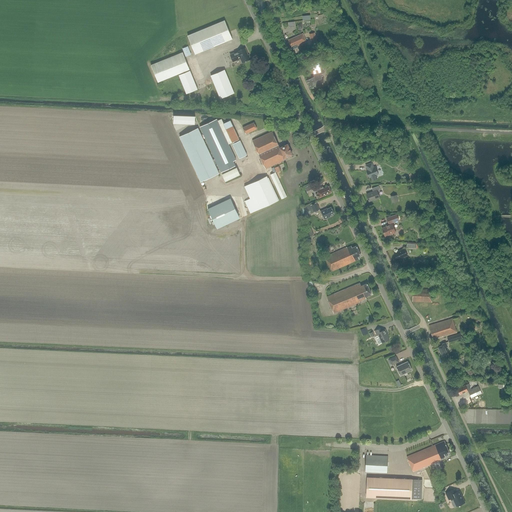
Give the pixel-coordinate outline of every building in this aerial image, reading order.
[(196,55),(233,39),(225,20),(188,36),(196,55)] [(317,42),(315,33),(309,34),(312,43),(317,42)] [(302,34),(288,41),(291,48),(292,48),(293,50),(298,48),(297,46),(306,42),(302,34)] [(186,57),(191,55),(188,46),(182,49),(186,57)] [(237,52),(238,52),(231,55),(233,62),(241,59),(242,63),(251,60),(249,55),(248,56),(245,49),(237,52)] [(158,83),(190,70),(183,52),(151,65),(158,83)] [(322,59),(311,62),(314,77),(306,81),(310,89),(316,86),(316,88),(321,86),(318,80),(322,80),(321,74),(325,73),(322,59)] [(221,99),(235,93),(226,70),(211,76),(221,99)] [(187,94),(198,90),(190,71),(179,76),(187,94)] [(174,123),(195,124),(195,116),(174,115),(174,123)] [(198,128),(180,136),(201,182),(219,173),(215,164),(217,163),(222,172),(236,166),(234,161),(236,160),(228,144),(240,139),(231,120),(224,123),(222,119),(218,121),(217,119),(200,127),(215,159),(213,160),(198,128)] [(246,134),(257,129),(254,122),(243,128),(246,134)] [(266,169),(281,161),(281,162),(285,160),(284,159),(292,155),(287,145),(280,148),(272,132),(252,141),(266,169)] [(241,141),(233,145),(240,159),(247,156),(241,141)] [(366,171),(369,178),(371,177),(373,181),(377,179),(376,175),(378,174),(376,167),(374,168),(372,163),(366,166),(368,170),(366,171)] [(240,175),(237,167),(223,174),(226,181),(240,175)] [(282,199),(287,197),(276,172),(270,175),(282,199)] [(279,200),(267,176),(245,187),(250,199),(245,201),(251,214),(279,200)] [(311,186),(305,188),(308,194),(314,192),(311,186)] [(318,199),(332,192),(329,186),(324,189),(323,187),(317,190),(318,193),(316,194),(318,199)] [(377,191),(380,190),(379,186),(372,189),(373,192),(366,194),(369,202),(376,199),(376,200),(380,199),(377,191)] [(208,209),(217,229),(240,218),(231,198),(208,209)] [(320,210),(316,203),(311,205),(313,209),(314,212),(320,210)] [(331,216),(334,214),(331,207),(328,209),(327,209),(321,212),(325,220),(331,217),(331,216)] [(399,221),(397,215),(387,219),(390,225),(387,226),(387,227),(383,228),(386,236),(390,235),(390,234),(395,231),(392,223),(399,221)] [(357,246),(352,248),(351,247),(346,249),(345,248),(325,257),(331,271),(359,259),(358,257),(361,256),(357,246)] [(408,256),(404,248),(394,253),(397,261),(408,256)] [(367,284),(361,286),(360,284),(327,297),(334,313),(360,302),(366,299),(366,297),(372,295),(367,284)] [(414,301),(433,302),(434,289),(415,289),(414,301)] [(438,338),(443,337),(457,333),(453,319),(429,326),(433,338),(438,337),(438,338)] [(369,333),(366,327),(360,330),(363,336),(369,333)] [(386,342),(387,341),(389,340),(387,334),(385,330),(382,331),(381,328),(375,331),(377,336),(379,335),(382,343),(385,342),(386,342)] [(463,339),(461,333),(448,338),(449,343),(463,339)] [(446,342),(442,344),(442,345),(438,347),(438,348),(437,349),(438,351),(439,350),(442,356),(447,353),(444,347),(447,345),(446,342)] [(399,362),(396,356),(389,359),(390,360),(388,361),(389,364),(390,364),(391,365),(392,364),(392,365),(399,362)] [(397,366),(401,375),(412,370),(408,362),(397,366)] [(479,386),(478,386),(471,389),(469,384),(463,386),(458,389),(460,395),(468,391),(469,390),(471,395),(473,394),(481,390),(479,386)] [(439,462),(439,460),(444,458),(443,457),(450,455),(444,441),(408,457),(414,472),(439,462)] [(387,473),(388,456),(366,455),(365,472),(387,473)] [(422,500),(422,480),(367,477),(367,497),(422,500)] [(453,498),(454,501),(451,502),(454,506),(455,507),(458,505),(459,506),(460,505),(465,502),(459,491),(455,493),(453,489),(446,493),(449,500),(453,498)]
